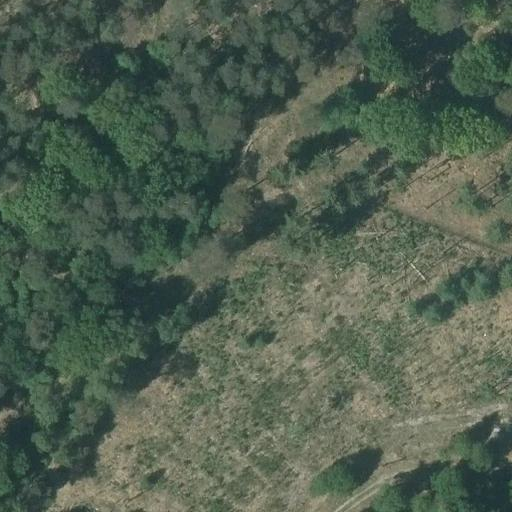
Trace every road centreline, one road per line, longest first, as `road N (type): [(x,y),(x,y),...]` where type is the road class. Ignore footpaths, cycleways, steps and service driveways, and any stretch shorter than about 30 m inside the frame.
road 1 (track): [(0,488),(112,370),(329,171),(465,101)]
road 2 (track): [(511,464),(394,476),(334,511)]
road 3 (track): [(461,0),(446,66),(454,88),(468,104),(511,116)]
